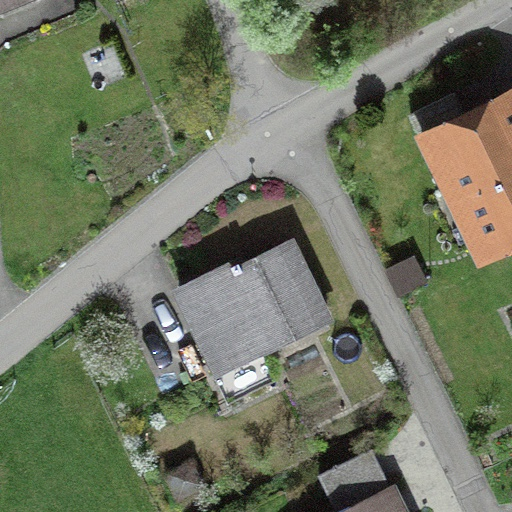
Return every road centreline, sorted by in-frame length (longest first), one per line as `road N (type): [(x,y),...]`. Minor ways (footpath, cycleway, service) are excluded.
road 1 (residential): [(481,511),(293,123)]
road 2 (residential): [(0,345),(269,137)]
road 3 (residential): [(293,123),(511,1)]
road 4 (residential): [(269,137),(227,0)]
